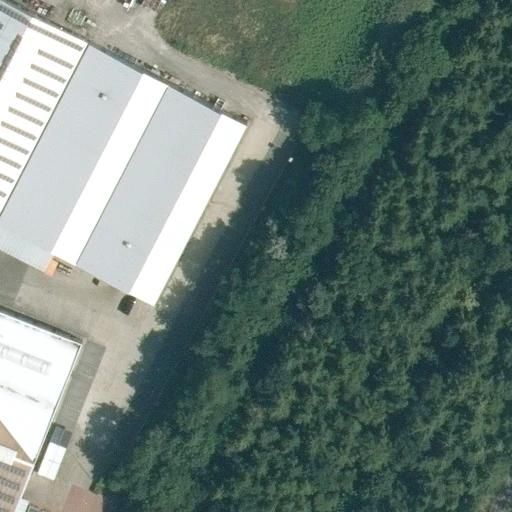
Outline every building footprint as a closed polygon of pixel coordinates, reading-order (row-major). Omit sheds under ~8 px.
[(0,0),(0,212),(88,41),(7,0),(0,0)] [(248,123),(88,41),(0,212),(0,221),(56,250),(156,301),(248,123)] [(56,250),(0,221),(0,248),(45,272),(56,250)] [(15,511),(84,342),(0,307),(0,511),(15,511)] [(67,448),(50,442),(38,474),(54,480),(67,448)]
